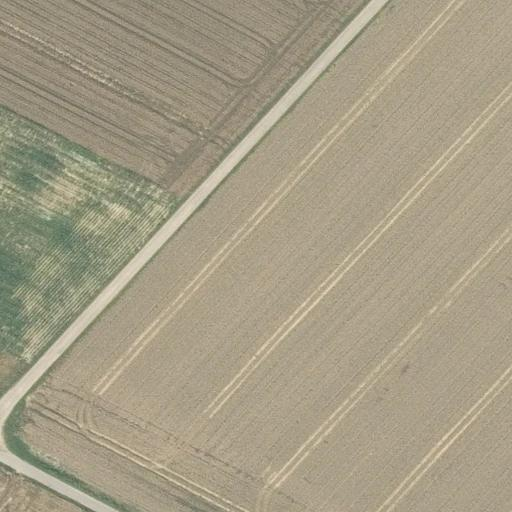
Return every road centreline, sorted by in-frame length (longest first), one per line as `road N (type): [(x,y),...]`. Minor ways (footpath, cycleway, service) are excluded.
road 1 (track): [(378,0),(0,413)]
road 2 (track): [(112,511),(0,452)]
